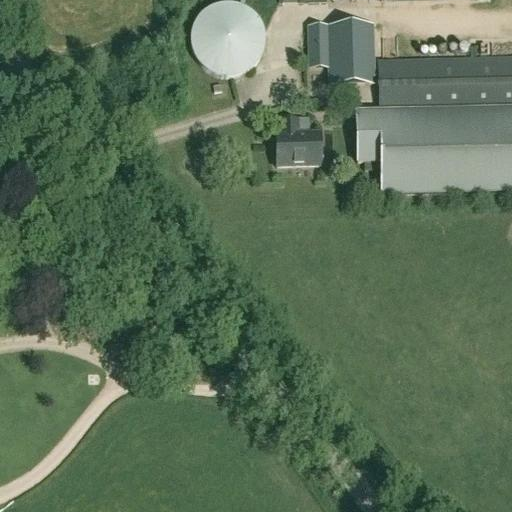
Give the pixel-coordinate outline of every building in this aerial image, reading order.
[(219,79),(230,80),(241,77),(251,72),(259,63),(264,52),(265,41),(262,30),(256,19),(247,12),(235,7),(223,7),(212,10),(202,17),(195,27),(192,37),(192,48),(195,59),(201,68),(209,75),(219,79)] [(374,88),(372,29),(308,32),(309,69),(321,68),(321,74),(328,74),(329,89),(374,88)] [(502,39),(503,31),(476,31),(476,39),(502,39)] [(511,61),(510,62),(471,62),(428,63),(413,64),(378,64),(379,113),(511,109),(511,61)] [(511,109),(379,113),(354,114),(356,168),(379,168),(380,201),(511,197),(511,109)] [(276,171),(320,170),(319,138),(297,138),(297,123),(281,124),(281,138),(275,139),(276,171)]
